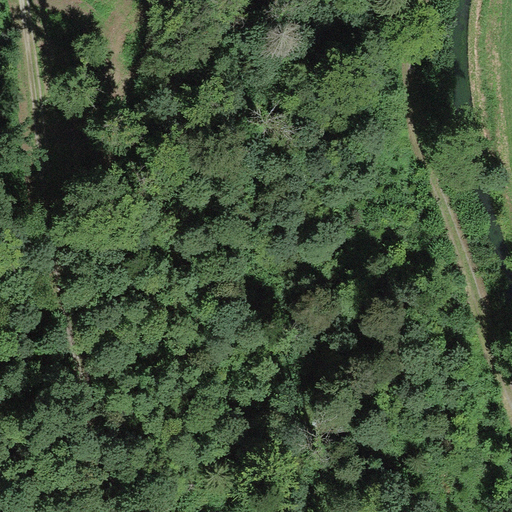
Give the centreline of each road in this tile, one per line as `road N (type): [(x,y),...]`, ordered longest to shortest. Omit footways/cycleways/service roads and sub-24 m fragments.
road 1 (track): [(23,0),(48,215),(112,511)]
road 2 (track): [(428,0),(416,91),(428,166),(511,398)]
